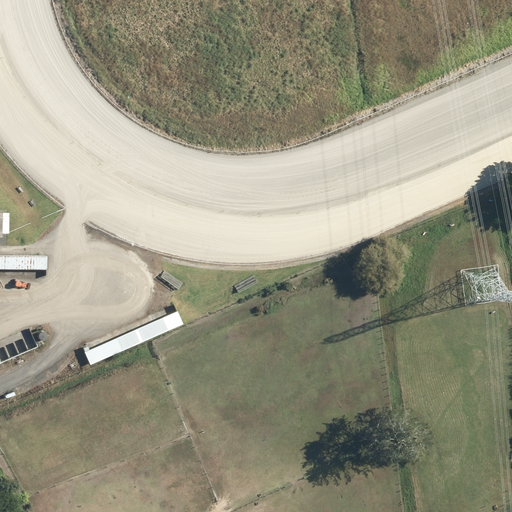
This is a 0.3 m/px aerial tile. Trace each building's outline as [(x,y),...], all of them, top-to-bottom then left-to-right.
[(11,214),(0,213),(0,237),(4,238),(4,234),(11,234),(11,214)] [(0,269),(42,270),(42,256),(0,255),(0,269)] [(183,282),(163,270),(157,280),(177,292),(183,282)] [(259,281),(255,274),(235,287),(239,293),(259,281)] [(173,312),(81,353),(86,365),(179,324),(173,312)]
